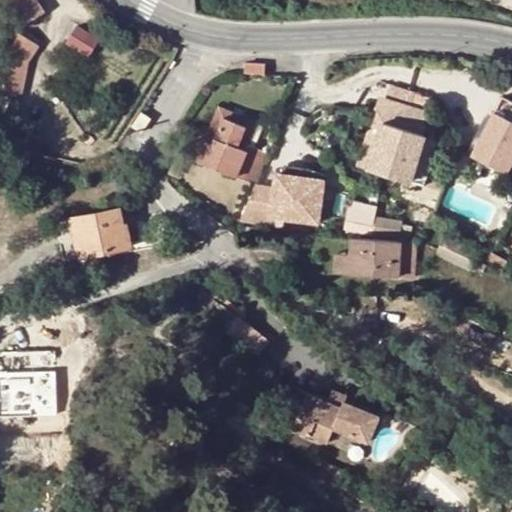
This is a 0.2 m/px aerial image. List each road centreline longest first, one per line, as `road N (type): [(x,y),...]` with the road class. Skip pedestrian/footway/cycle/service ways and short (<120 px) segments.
road 1 (residential): [(511,428),(228,256)]
road 2 (secondary): [(206,36),(233,43),(472,38),(511,48)]
road 3 (residential): [(228,256),(152,171),(152,146),(206,36)]
road 4 (residential): [(0,321),(228,256)]
